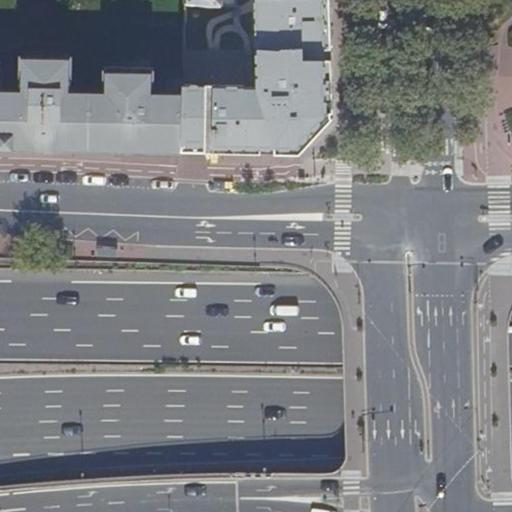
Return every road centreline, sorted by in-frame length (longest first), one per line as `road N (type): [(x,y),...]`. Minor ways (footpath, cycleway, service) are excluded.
road 1 (motorway): [(511,329),(0,322)]
road 2 (motorway): [(160,413),(511,418)]
road 3 (secondary): [(389,234),(395,483)]
road 4 (secondary): [(453,452),(446,235)]
road 5 (secondary): [(203,217),(0,208)]
road 6 (secondary): [(401,198),(316,197),(203,217)]
road 7 (residential): [(395,0),(401,198)]
road 8 (secondary): [(445,198),(441,0)]
road 9 (primary): [(75,504),(263,499)]
road 10 (secondary): [(203,217),(298,234),(389,234)]
road 11 (motorway): [(0,453),(160,413)]
road 12 (motorway): [(0,416),(160,413)]
road 13 (primary): [(263,499),(395,483)]
